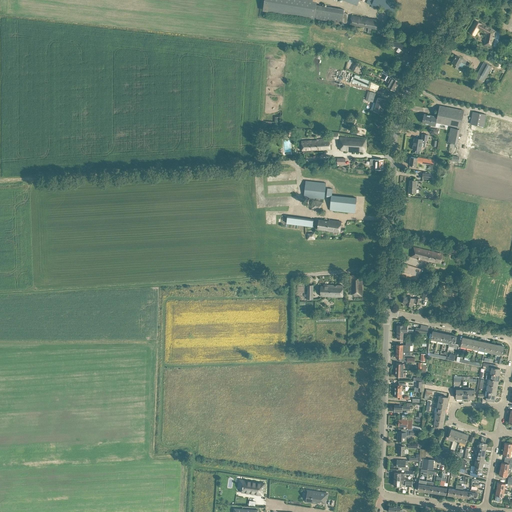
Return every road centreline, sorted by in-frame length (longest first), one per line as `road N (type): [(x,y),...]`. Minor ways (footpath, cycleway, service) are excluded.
road 1 (unclassified): [(386,313),(394,128),(410,84),(461,0)]
road 2 (residential): [(381,494),(386,313)]
road 3 (residential): [(511,338),(386,313)]
